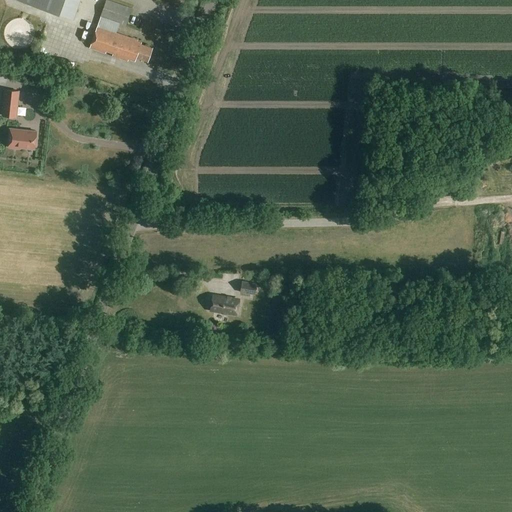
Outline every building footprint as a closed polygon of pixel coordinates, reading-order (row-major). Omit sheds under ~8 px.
[(18,0),(73,19),(76,9),(62,4),(63,0),(18,0)] [(132,8),(109,0),(106,0),(101,17),(126,26),(132,8)] [(90,48),(105,53),(106,51),(113,54),(112,56),(128,62),(128,59),(135,62),(137,58),(148,62),(153,48),(142,44),(142,43),(137,41),(137,40),(98,26),(90,48)] [(17,117),(19,92),(5,90),(3,116),(17,117)] [(34,150),(36,132),(9,129),(7,147),(9,147),(9,148),(20,150),(20,148),(34,150)] [(255,294),(257,283),(241,281),(240,293),(255,294)] [(237,314),(239,298),(214,294),(212,310),(237,314)]
